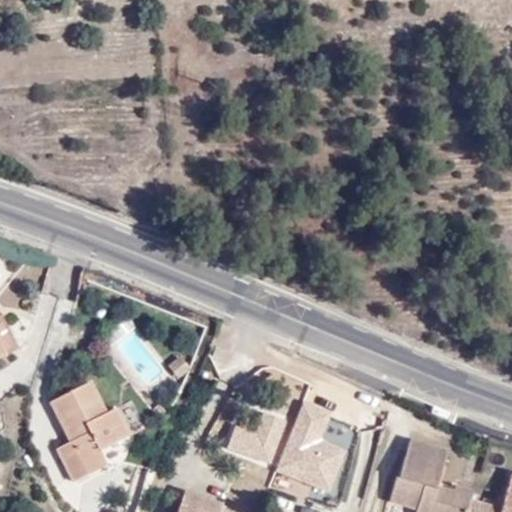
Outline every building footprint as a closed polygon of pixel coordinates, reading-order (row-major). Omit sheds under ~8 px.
[(144,360),(149,367),(157,360),(134,331),(112,347),(130,370),(144,360)] [(178,379),(189,370),(180,360),(170,367),(178,379)] [(106,415),(86,380),(50,401),(76,443),(62,452),(80,482),(95,473),(87,459),(132,434),(117,409),(106,415)] [(460,511),(462,508),(465,492),(453,489),(452,493),(428,490),(434,454),(394,447),(383,510),(396,511),(460,511)] [(477,511),(462,508),(460,511),(511,511),(511,472),(509,472),(502,508),(479,505),(477,511)]
